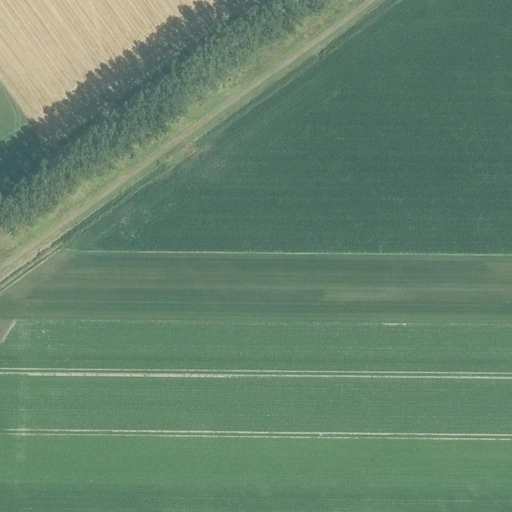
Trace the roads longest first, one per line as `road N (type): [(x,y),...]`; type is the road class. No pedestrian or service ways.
road 1 (track): [(375,0),(0,270)]
road 2 (unclassified): [(0,212),(294,0)]
